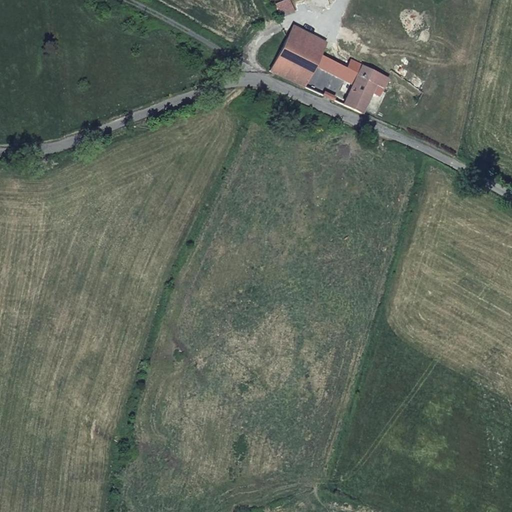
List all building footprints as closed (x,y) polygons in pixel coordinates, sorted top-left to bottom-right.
[(277,0),(274,1),(280,14),(291,9),(287,0),(277,0)] [(301,45),(307,32),(298,28),(289,24),(283,37),(301,45)] [(332,73),(337,63),(317,53),(323,39),(307,32),(301,45),(283,37),(267,68),(300,83),(310,63),(332,73)] [(359,62),(355,72),(363,76),(367,66),(359,62)] [(332,73),(351,82),(355,72),(337,63),(332,73)] [(363,76),(355,72),(351,82),(345,96),(334,91),(331,96),(360,109),(367,91),(374,94),(384,74),(367,66),(363,76)] [(312,82),(310,87),(322,92),(323,88),(312,82)]
